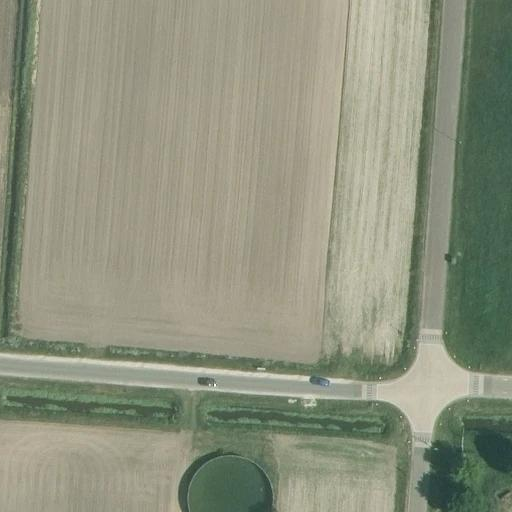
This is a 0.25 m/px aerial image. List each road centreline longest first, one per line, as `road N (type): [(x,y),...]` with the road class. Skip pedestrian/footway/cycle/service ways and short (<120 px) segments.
road 1 (unclassified): [(419,389),(0,360)]
road 2 (unclassified): [(419,389),(450,0)]
road 3 (unclassified): [(412,511),(419,389)]
